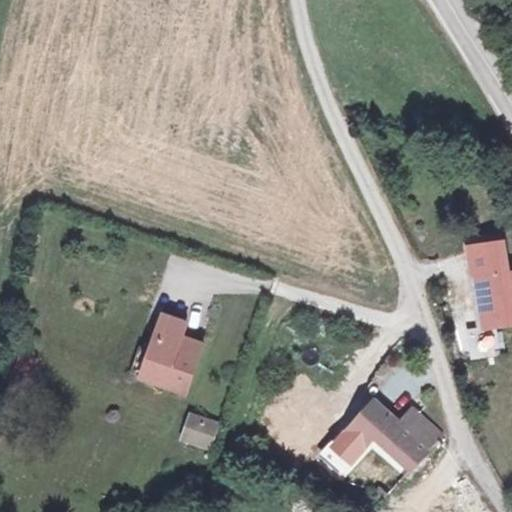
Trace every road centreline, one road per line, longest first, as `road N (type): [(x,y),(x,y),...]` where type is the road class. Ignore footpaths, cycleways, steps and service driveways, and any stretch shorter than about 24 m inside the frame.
road 1 (residential): [(506,511),(461,435),(404,265),(325,91),(299,0)]
road 2 (secondary): [(511,110),(445,0)]
